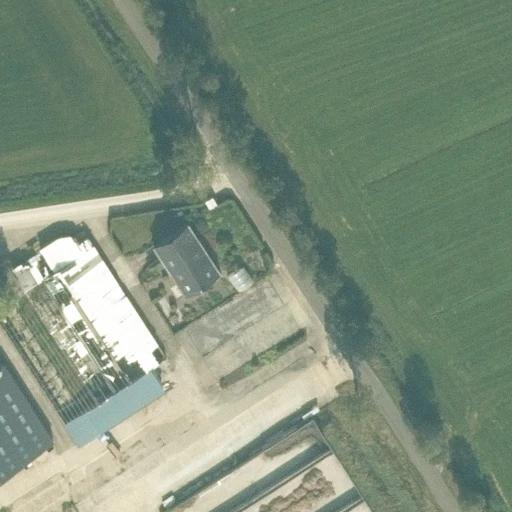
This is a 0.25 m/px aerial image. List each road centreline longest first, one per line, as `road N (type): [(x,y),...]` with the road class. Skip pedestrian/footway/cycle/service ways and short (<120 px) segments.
road 1 (unclassified): [(231,172),(451,511)]
road 2 (unclassified): [(0,216),(193,189),(231,172)]
road 3 (unclassified): [(121,0),(231,172)]
